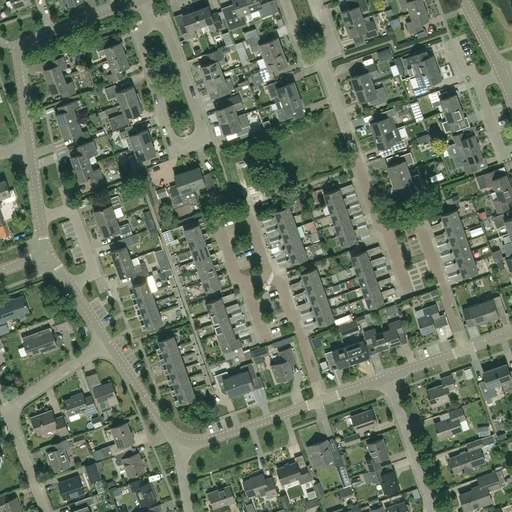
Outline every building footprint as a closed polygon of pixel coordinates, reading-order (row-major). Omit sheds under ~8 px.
[(12,0),(15,8),(32,2),(31,0),(12,0)] [(233,0),(238,13),(231,16),(226,18),(230,29),(247,23),(244,14),(251,11),(246,0),(233,0)] [(260,0),(246,0),(251,11),(259,8),(262,17),(279,11),(275,0),(262,5),(260,0)] [(350,0),(351,2),(354,8),(342,12),(346,24),(364,18),(362,13),(365,11),(364,9),(368,7),(368,5),(366,0),(350,0)] [(399,0),(402,8),(408,6),(411,13),(425,8),(422,0),(399,0)] [(204,33),(212,30),(212,31),(223,27),(218,13),(212,15),(209,7),(196,11),(202,26),(204,33)] [(425,8),(411,13),(413,20),(407,23),(410,33),(423,29),(421,23),(430,20),(425,8)] [(202,26),(196,11),(184,16),(187,24),(181,26),(186,40),(197,36),(194,29),(202,26)] [(275,21),(277,27),(285,24),(282,18),(275,21)] [(364,18),(346,24),(351,36),(362,32),(364,38),(378,34),(374,21),(366,24),(364,18)] [(426,31),(416,34),(418,39),(428,35),(426,31)] [(263,43),(261,38),(260,35),(259,35),(251,38),(248,39),(253,52),(262,49),(265,57),(283,51),(278,37),(263,43)] [(405,35),(397,38),(399,43),(407,41),(405,35)] [(115,37),(110,38),(97,43),(101,55),(107,53),(109,60),(126,54),(122,42),(117,43),(115,37)] [(80,48),(67,53),(69,59),(82,54),(80,48)] [(207,54),(210,63),(201,66),(206,78),(223,72),(221,65),(226,64),(221,49),(207,54)] [(377,53),(381,63),(393,59),(389,49),(377,53)] [(260,70),(262,76),(252,80),(254,86),(264,82),(276,78),(273,69),(288,64),(283,51),(265,57),(269,67),(260,70)] [(126,54),(109,60),(112,67),(106,69),(110,81),(112,80),(113,83),(121,80),(120,77),(124,76),(122,69),(131,66),(126,54)] [(415,76),(438,67),(434,55),(419,60),(417,54),(403,60),(405,65),(410,64),(415,76)] [(49,82),(64,76),(61,69),(67,67),(63,57),(52,61),(54,67),(45,70),(49,82)] [(377,69),(375,63),(361,67),(363,73),(352,77),(356,89),(373,83),(371,78),(379,75),(377,69)] [(415,76),(419,88),(414,89),(416,96),(430,90),(428,85),(442,79),(438,67),(415,76)] [(226,79),(223,72),(206,78),(210,91),(211,91),(213,97),(234,89),(230,78),(226,79)] [(67,83),(64,76),(49,82),(54,94),(62,90),(64,96),(76,92),(72,82),(67,83)] [(267,85),(264,86),(266,91),(269,90),(269,91),(272,90),(274,96),(279,95),(281,101),(299,94),(294,82),(283,86),(281,80),(267,85)] [(375,90),(373,83),(356,89),(361,102),(372,98),(374,103),(388,99),(383,87),(375,90)] [(121,104),(138,98),(134,85),(118,91),(116,85),(105,88),(109,99),(118,96),(121,104)] [(448,91),(440,94),(439,91),(429,95),(433,108),(442,104),(445,112),(461,106),(456,94),(450,97),(448,91)] [(299,94),(281,101),(275,103),(277,109),(276,109),(278,115),(281,121),(294,116),(292,110),(303,106),(299,94)] [(221,121),(238,116),(236,110),(244,107),(240,95),(226,99),(228,105),(217,110),(221,121)] [(115,116),(115,117),(109,119),(113,130),(119,127),(130,123),(127,116),(143,111),(138,98),(121,104),(124,113),(115,116)] [(61,126),(78,120),(74,108),(79,106),(77,100),(63,105),(65,111),(56,114),(61,126)] [(410,104),(416,121),(424,119),(418,101),(410,104)] [(461,106),(445,112),(440,113),(442,120),(438,122),(442,134),(448,132),(447,130),(460,126),(458,120),(465,117),(461,106)] [(396,128),(392,117),(396,115),(394,108),(380,113),(382,119),(371,123),(375,136),(396,129),(396,128)] [(243,128),(238,116),(221,121),(226,134),(237,130),(240,136),(252,131),(250,125),(243,128)] [(78,120),(61,126),(65,138),(74,135),(76,141),(90,136),(88,130),(83,132),(78,120)] [(130,149),(152,141),(148,129),(136,133),(134,127),(120,132),(123,138),(125,138),(130,149)] [(396,129),(375,136),(380,148),(391,144),(393,151),(407,146),(405,139),(402,140),(398,127),(396,128),(396,129)] [(438,131),(430,134),(432,140),(440,136),(439,133),(438,131)] [(460,154),(479,147),(475,135),(467,137),(465,132),(453,136),(457,146),(460,154)] [(429,133),(421,136),(423,142),(431,139),(429,133)] [(90,142),(78,146),(81,153),(71,157),(76,169),(91,164),(90,163),(93,162),(90,155),(94,154),(94,155),(98,153),(94,140),(90,142)] [(130,150),(135,148),(137,153),(129,156),(134,169),(148,165),(145,158),(156,153),(152,141),(130,149),(130,150)] [(479,147),(460,154),(463,162),(467,173),(479,169),(476,161),(484,158),(479,147)] [(392,177),(410,171),(408,165),(414,162),(411,152),(399,156),(401,162),(388,167),(392,177)] [(91,164),(76,169),(80,180),(90,177),(93,184),(104,180),(99,168),(93,170),(91,164)] [(200,167),(187,171),(193,188),(194,188),(206,184),(209,193),(217,190),(212,176),(204,179),(200,167)] [(496,192),(511,186),(507,174),(498,178),(495,170),(476,177),(481,189),(494,185),(496,191),(496,192)] [(193,188),(187,171),(176,175),(180,187),(172,190),(177,203),(185,201),(184,199),(196,194),(194,188),(193,188)] [(410,171),(392,177),(395,187),(409,183),(412,194),(424,190),(419,174),(412,177),(410,171)] [(13,190),(10,191),(6,180),(0,182),(0,207),(2,207),(0,202),(0,198),(3,197),(4,201),(7,202),(15,199),(16,197),(13,190)] [(496,192),(496,191),(491,193),(493,200),(498,213),(509,208),(507,201),(511,199),(511,188),(511,186),(496,192)] [(328,204),(343,199),(342,194),(344,193),(342,187),(324,194),(328,204)] [(99,224),(116,218),(113,209),(123,206),(119,195),(108,199),(111,205),(95,211),(99,224)] [(452,197),(452,198),(445,200),(447,206),(460,201),(458,195),(452,197)] [(345,198),(343,199),(328,204),(332,215),(347,209),(345,204),(347,204),(345,198)] [(278,222),(294,217),(290,206),(274,211),(276,216),(274,217),(276,223),(278,222)] [(349,208),(347,209),(332,215),(335,225),(351,220),(349,215),(351,214),(349,208)] [(445,225),(461,220),(457,209),(442,215),(444,220),(441,221),(443,226),(445,226),(445,225)] [(485,211),(479,214),(481,220),(487,218),(485,211)] [(509,233),(511,232),(511,217),(506,220),(504,214),(493,218),(497,228),(506,225),(509,233)] [(294,217),(278,222),(280,227),(278,227),(280,233),(282,232),(297,227),(294,217)] [(116,218),(99,224),(104,236),(120,231),(122,237),(133,233),(129,222),(119,226),(116,218)] [(152,218),(145,221),(148,229),(155,226),(152,218)] [(353,219),(351,220),(335,225),(339,235),(354,230),(353,225),(355,224),(353,219)] [(445,225),(445,226),(446,226),(447,230),(445,231),(447,236),(449,236),(464,231),(461,220),(445,225)] [(203,234),(203,233),(201,228),(205,226),(204,222),(184,229),(188,239),(203,234)] [(297,227),(282,232),(284,237),(282,238),(283,243),(285,243),(301,237),(297,227)] [(356,229),(354,230),(339,235),(343,246),(358,241),(356,235),(358,234),(356,229)] [(449,236),(451,241),(449,241),(451,247),(453,246),(468,241),(464,231),(449,236)] [(207,232),(203,233),(203,234),(188,239),(192,250),(207,244),(205,238),(209,236),(207,232)] [(511,232),(509,233),(511,240),(511,242),(503,245),(507,256),(511,254),(511,232)] [(130,236),(130,237),(118,242),(121,248),(111,252),(116,264),(131,259),(127,247),(133,244),(139,242),(139,239),(140,239),(139,235),(137,235),(137,234),(130,236)] [(301,237),(285,243),(287,248),(285,248),(287,254),(289,253),(304,248),(301,237)] [(468,241),(453,246),(454,251),(452,252),(454,257),(456,257),(472,251),(468,241)] [(207,244),(192,250),(195,260),(210,255),(210,254),(208,248),(213,247),(211,242),(207,244)] [(304,248),(289,253),(291,258),(289,259),(291,264),(308,258),(304,248)] [(355,266),(370,261),(369,256),(371,255),(369,250),(351,256),(355,266)] [(498,250),(491,253),(494,263),(503,259),(502,255),(500,255),(498,250)] [(472,251),(456,257),(458,262),(456,262),(458,268),(460,267),(475,262),(472,251)] [(132,254),(133,264),(142,262),(140,253),(132,254)] [(215,253),(210,254),(210,255),(195,260),(199,271),(214,265),(212,259),(216,257),(215,253)] [(131,259),(116,264),(121,278),(132,274),(134,279),(149,274),(147,268),(144,262),(139,264),(134,266),(131,259)] [(372,260),(370,261),(355,266),(359,277),(374,271),(372,267),(375,266),(372,260)] [(503,261),(497,263),(500,271),(506,268),(503,261)] [(475,262),(460,267),(462,272),(460,273),(462,279),(479,272),(475,262)] [(214,265),(199,271),(203,281),(218,275),(216,269),(220,268),(218,263),(214,265)] [(306,284),(321,279),(317,268),(302,273),(304,278),(301,279),(303,285),(306,284)] [(170,269),(157,273),(160,280),(173,275),(170,269)] [(376,271),(374,271),(359,277),(362,287),(378,281),(376,277),(378,276),(376,271)] [(222,273),(218,275),(203,281),(206,291),(222,286),(219,280),(224,278),(222,273)] [(146,278),(147,281),(133,286),(135,293),(131,294),(132,299),(137,297),(152,292),(152,291),(157,289),(152,275),(146,278)] [(321,279),(306,284),(307,289),(305,290),(307,295),(309,294),(324,289),(321,279)] [(380,281),(378,281),(362,287),(366,297),(381,292),(380,287),(382,286),(380,281)] [(339,284),(332,286),(335,292),(341,290),(342,290),(339,284)] [(0,298),(0,300),(10,297),(7,289),(0,290),(0,298)] [(324,289),(309,294),(311,299),(309,300),(311,305),(313,305),(328,299),(324,289)] [(383,291),(381,292),(366,297),(370,308),(385,303),(383,297),(385,297),(383,291)] [(152,292),(137,297),(139,303),(134,304),(136,309),(140,307),(156,302),(152,292)] [(0,311),(0,324),(7,322),(6,320),(30,311),(25,296),(0,305),(2,311),(0,311)] [(225,308),(225,307),(224,303),(226,302),(224,296),(206,303),(210,313),(225,308)] [(481,302),(487,320),(506,313),(500,296),(481,302)] [(328,299),(313,305),(315,309),(312,310),(314,316),(317,315),(331,310),(328,299)] [(156,302),(140,307),(142,313),(138,315),(140,319),(144,318),(159,312),(156,302)] [(487,320),(481,302),(463,309),(469,327),(487,320)] [(426,314),(418,317),(424,332),(436,328),(433,319),(441,316),(437,304),(424,309),(426,314)] [(225,308),(210,313),(214,324),(229,318),(227,313),(229,312),(228,307),(225,307),(225,308)] [(331,310),(317,315),(318,320),(316,321),(318,326),(335,320),(331,310)] [(159,312),(144,318),(146,324),(142,325),(143,329),(163,323),(159,312)] [(66,314),(55,318),(59,330),(70,326),(66,314)] [(364,315),(356,318),(358,323),(366,321),(364,315)] [(438,325),(449,323),(448,316),(436,319),(438,325)] [(231,317),(229,318),(214,324),(218,334),(233,328),(231,323),(233,323),(231,317)] [(341,337),(359,330),(356,320),(337,327),(341,337)] [(391,329),(384,331),(389,346),(401,342),(398,333),(404,331),(400,320),(389,323),(391,329)] [(6,324),(0,326),(0,335),(9,332),(6,324)] [(246,324),(233,328),(218,334),(227,359),(243,353),(244,353),(239,338),(237,339),(235,334),(237,333),(238,331),(247,328),(246,324)] [(22,337),(29,356),(58,346),(51,327),(22,337)] [(389,346),(384,331),(377,334),(375,328),(364,332),(369,344),(374,342),(377,351),(389,346)] [(162,352),(178,346),(174,336),(158,341),(161,347),(157,349),(158,353),(162,352)] [(345,346),(351,364),(370,357),(364,340),(345,346)] [(178,346),(162,352),(164,358),(160,359),(162,364),(166,362),(181,357),(178,346)] [(351,364),(345,346),(326,353),(332,371),(351,364)] [(283,362),(277,364),(272,366),(277,382),(294,376),(291,364),(296,362),(291,348),(279,352),(283,362)] [(244,353),(243,353),(246,359),(252,357),(250,351),(244,353)] [(181,357),(166,362),(168,368),(164,369),(166,374),(170,373),(185,367),(181,357)] [(320,363),(323,371),(328,369),(325,361),(320,363)] [(241,367),(242,372),(236,374),(242,392),(254,388),(251,379),(257,377),(252,362),(246,364),(246,365),(241,367)] [(211,372),(218,370),(216,363),(209,366),(211,372)] [(507,364),(495,368),(500,383),(507,380),(509,386),(511,385),(511,370),(510,371),(507,364)] [(185,367),(170,373),(172,379),(168,380),(169,384),(173,383),(189,377),(185,367)] [(500,383),(495,368),(484,372),(486,380),(479,382),(484,395),(483,395),(485,400),(497,396),(495,391),(493,385),(500,383)] [(227,372),(222,373),(216,375),(221,389),(227,387),(230,396),(242,392),(236,374),(229,377),(227,372)] [(430,397),(429,397),(432,407),(444,403),(444,401),(451,399),(448,390),(450,390),(450,389),(456,387),(452,374),(441,378),(443,384),(428,389),(430,397)] [(189,377),(173,383),(175,389),(171,390),(173,395),(177,393),(192,388),(189,377)] [(93,386),(102,413),(113,409),(111,405),(119,403),(112,382),(102,386),(101,383),(93,386)] [(192,388),(177,393),(179,399),(175,401),(177,405),(196,398),(192,388)] [(65,406),(69,415),(85,409),(87,415),(97,411),(92,395),(85,398),(83,393),(75,395),(76,397),(64,401),(66,406),(65,406)] [(196,409),(194,402),(188,404),(190,410),(196,409)] [(452,417),(435,423),(440,438),(462,431),(459,421),(466,419),(462,408),(450,412),(452,417)] [(358,432),(366,429),(366,428),(378,424),(375,417),(372,409),(352,417),(358,432)] [(52,411),(32,418),(38,435),(58,428),(61,435),(69,433),(63,416),(55,419),(52,411)] [(98,417),(91,420),(94,428),(101,426),(98,417)] [(117,443),(110,446),(94,452),(97,461),(113,456),(115,455),(129,450),(133,449),(131,443),(135,441),(133,436),(132,436),(127,423),(112,428),(117,443)] [(479,437),(489,436),(488,427),(478,428),(479,437)] [(87,439),(85,433),(83,434),(83,435),(72,439),(75,446),(85,442),(84,440),(87,439)] [(345,438),(346,440),(341,442),(342,447),(361,440),(358,434),(345,438)] [(140,447),(151,443),(148,436),(137,440),(140,447)] [(470,451),(450,458),(455,472),(462,470),(463,474),(472,471),(470,467),(485,462),(480,447),(483,446),(480,438),(468,443),(470,451)] [(67,439),(52,444),(54,450),(47,452),(50,459),(52,459),(56,471),(71,465),(65,449),(70,447),(67,439)] [(367,460),(370,471),(381,467),(379,460),(389,457),(383,439),(367,444),(372,458),(367,460)] [(328,440),(307,447),(314,466),(334,459),(339,470),(345,468),(339,451),(333,454),(328,440)] [(129,450),(115,455),(119,466),(125,464),(129,477),(145,471),(139,453),(131,456),(129,450)] [(102,479),(96,462),(86,466),(92,482),(102,479)] [(297,462),(277,469),(283,484),(299,478),(301,484),(311,480),(306,466),(300,468),(297,462)] [(381,467),(370,471),(374,483),(382,480),(387,493),(400,488),(394,470),(384,474),(381,467)] [(501,471),(495,472),(478,478),(481,485),(476,487),(477,489),(460,495),(466,511),(492,501),(489,491),(500,486),(501,487),(506,485),(501,471)] [(278,495),(276,490),(277,489),(272,477),(266,479),(264,474),(255,477),(255,478),(244,482),(249,496),(259,492),(261,497),(267,494),(268,499),(278,495)] [(79,477),(59,483),(64,499),(84,492),(79,477)] [(354,487),(362,485),(360,477),(357,478),(351,479),(354,487)] [(143,478),(130,483),(133,492),(136,491),(142,506),(158,501),(151,482),(146,484),(143,478)] [(107,490),(116,487),(114,481),(105,484),(107,490)] [(324,494),(322,489),(320,482),(313,484),(318,496),(324,494)] [(236,502),(235,500),(230,486),(209,493),(215,508),(211,509),(211,511),(225,511),(230,510),(228,505),(236,502)] [(343,490),(345,498),(353,496),(350,488),(343,490)] [(102,502),(112,497),(108,490),(99,495),(102,502)] [(287,494),(280,497),(284,509),(291,506),(287,494)] [(0,497),(0,511),(5,510),(5,511),(22,511),(18,498),(8,501),(6,495),(0,497)] [(78,509),(71,511),(90,511),(89,505),(95,503),(92,497),(76,502),(78,509)] [(317,498),(306,502),(308,509),(319,505),(317,498)] [(386,509),(387,511),(409,511),(411,510),(409,505),(407,504),(406,505),(405,502),(386,509)] [(383,511),(382,506),(380,503),(370,506),(371,510),(372,511),(383,511)]
